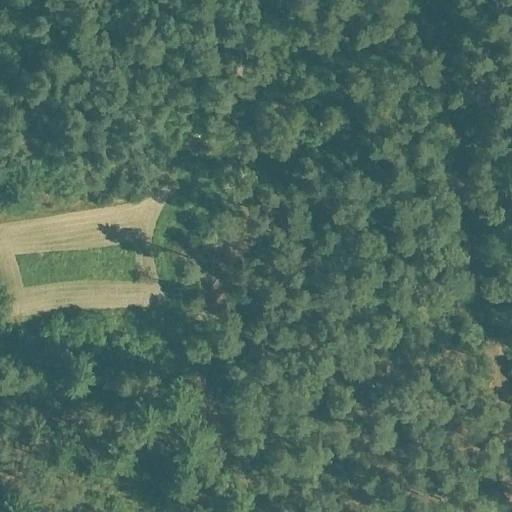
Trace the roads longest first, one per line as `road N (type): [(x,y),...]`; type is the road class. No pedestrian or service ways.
road 1 (track): [(431,0),(511,407)]
road 2 (track): [(246,511),(204,419),(199,347),(160,309),(189,200)]
